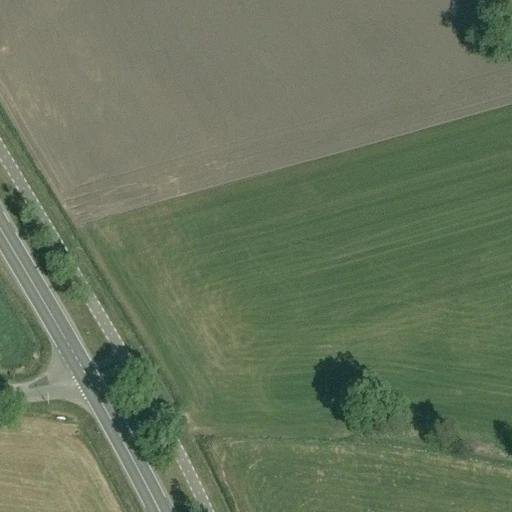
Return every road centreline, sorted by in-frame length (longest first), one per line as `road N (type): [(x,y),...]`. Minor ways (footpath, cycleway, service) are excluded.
road 1 (primary): [(84,374),(0,229)]
road 2 (primary): [(159,511),(84,374)]
